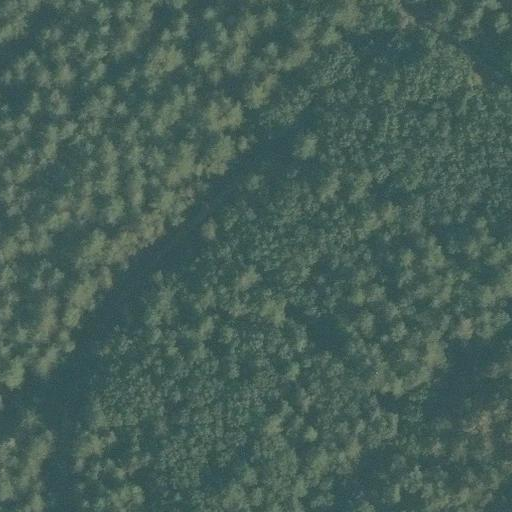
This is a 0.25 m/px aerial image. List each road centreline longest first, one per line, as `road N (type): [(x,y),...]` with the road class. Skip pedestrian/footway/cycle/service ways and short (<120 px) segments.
road 1 (track): [(63,511),(63,413),(89,340),(136,274),(409,18)]
road 2 (unclassified): [(511,106),(388,0)]
